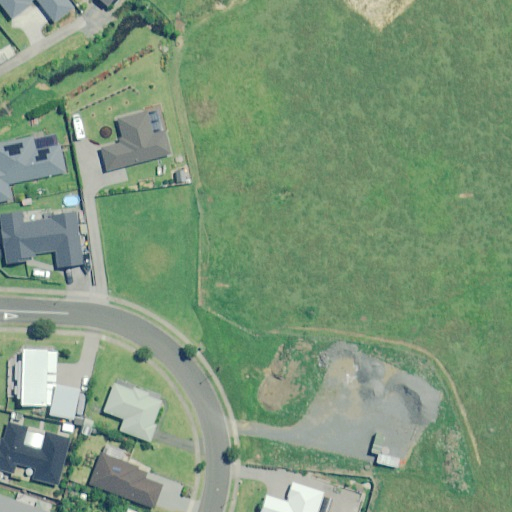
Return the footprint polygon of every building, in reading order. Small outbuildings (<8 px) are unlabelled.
[(99,169),(169,152),(163,128),(151,131),(146,108),(112,116),(118,140),(93,146),(99,169)] [(0,201),(11,199),(8,184),(67,173),(61,143),(35,149),(32,137),(0,143),(0,201)] [(85,264),(78,212),(52,216),(53,219),(25,222),(23,213),(1,216),(8,264),(39,260),(38,254),(57,251),(60,267),(85,264)] [(48,350),(21,349),(21,361),(17,361),(16,399),(19,399),(19,406),(46,407),(48,350)] [(132,389),(114,382),(103,411),(123,419),(119,430),(149,442),(156,425),(153,424),(162,400),(148,395),(149,393),(133,387),(132,389)] [(78,389),(54,384),(48,415),(72,420),(78,389)] [(25,478),(55,483),(65,433),(41,429),(37,447),(20,444),(24,425),(7,422),(3,443),(0,442),(0,469),(10,472),(10,468),(26,471),(25,478)] [(139,466),(99,451),(86,485),(155,511),(165,485),(145,477),(147,472),(138,469),(139,466)]
